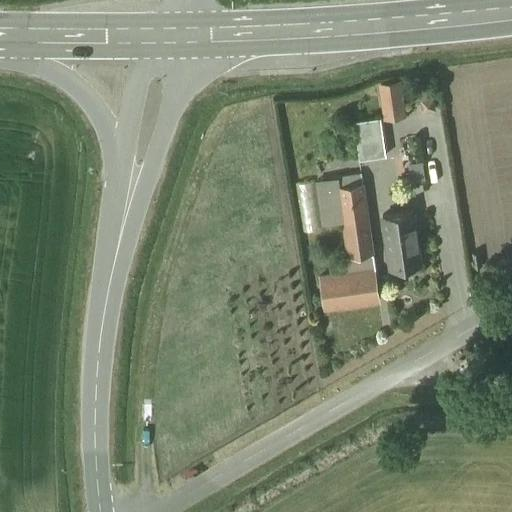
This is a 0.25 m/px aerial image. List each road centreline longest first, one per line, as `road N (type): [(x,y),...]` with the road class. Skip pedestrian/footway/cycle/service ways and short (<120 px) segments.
road 1 (unclassified): [(160,511),(511,306)]
road 2 (secondary): [(167,37),(361,29),(511,11)]
road 3 (tertiary): [(129,191),(102,317),(94,435),(100,511)]
road 4 (tertiary): [(0,49),(71,83),(98,112),(129,191)]
road 5 (secondary): [(0,35),(167,37)]
road 6 (tertiary): [(167,37),(129,191)]
